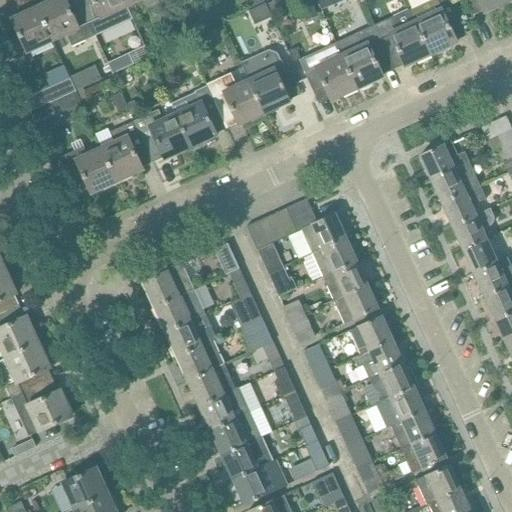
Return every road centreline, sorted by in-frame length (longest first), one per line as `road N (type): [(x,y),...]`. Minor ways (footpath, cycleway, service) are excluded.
road 1 (residential): [(511,505),(343,142)]
road 2 (residential): [(59,272),(343,142)]
road 3 (residential): [(343,142),(511,65)]
road 4 (residential): [(128,419),(59,272)]
road 5 (residential): [(0,478),(128,419)]
